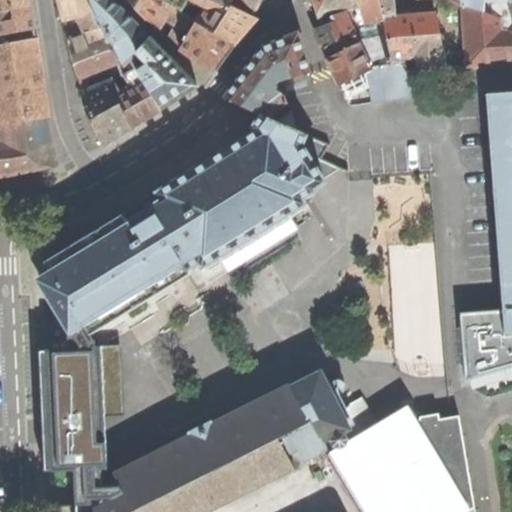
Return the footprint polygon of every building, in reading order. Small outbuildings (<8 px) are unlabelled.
[(0,0),(0,13),(32,7),(31,0),(0,0)] [(60,0),(63,10),(74,65),(111,50),(97,17),(87,0),(60,0)] [(86,110),(103,144),(117,135),(132,126),(109,83),(90,91),(85,76),(117,63),(122,75),(125,74),(137,68),(131,59),(137,53),(150,38),(130,18),(111,0),(87,0),(97,17),(111,50),(74,65),(89,108),(86,110)] [(175,45),(181,49),(197,21),(182,12),(164,0),(130,0),(140,12),(159,30),(168,17),(178,24),(169,40),(175,45)] [(258,19),(254,16),(220,0),(164,0),(182,12),(188,0),(189,0),(206,8),(197,21),(235,45),(246,33),(258,19)] [(220,0),(254,16),(262,0),(220,0)] [(314,0),(319,15),(347,8),(359,6),(357,0),(314,0)] [(357,0),(359,6),(347,8),(348,12),(352,26),(359,43),(370,66),(371,67),(392,63),(385,21),(394,19),(392,0),(357,0)] [(451,0),(451,2),(464,8),(466,8),(466,7),(465,0),(451,0)] [(465,0),(466,7),(485,13),(484,2),(484,0),(465,0)] [(511,0),(490,0),(494,0),(509,1),(511,14),(511,0)] [(494,0),(491,15),(502,18),(502,17),(508,18),(507,30),(511,29),(511,14),(509,1),(494,0)] [(36,25),(32,7),(0,13),(0,36),(2,47),(39,39),(36,25)] [(464,8),(466,67),(467,68),(511,65),(511,29),(507,30),(502,30),(502,18),(491,15),(485,13),(466,7),(466,8),(464,8)] [(325,55),(328,60),(359,43),(352,26),(348,12),(334,17),(337,24),(314,31),(321,47),(325,55)] [(415,18),(394,19),(385,21),(392,63),(403,62),(406,57),(425,56),(426,69),(435,69),(445,69),(443,54),(436,16),(415,18)] [(199,61),(215,72),(235,45),(197,21),(181,49),(199,61)] [(226,99),(264,116),(270,119),(287,106),(284,96),(276,90),(280,84),(278,80),(310,71),(298,34),(265,48),(248,70),(226,99)] [(171,59),(150,38),(137,53),(149,65),(138,71),(161,109),(180,97),(198,86),(171,59)] [(0,176),(6,176),(31,171),(57,165),(39,39),(2,47),(0,47),(0,176)] [(334,73),(340,87),(366,74),(372,71),(371,67),(370,66),(359,43),(328,60),(334,73)] [(439,93),(435,69),(426,69),(408,72),(403,62),(392,63),(371,67),(372,71),(366,74),(372,104),(439,93)] [(146,118),(161,109),(138,71),(137,68),(125,74),(132,84),(121,90),(119,85),(121,84),(118,77),(109,83),(132,126),(146,118)] [(462,314),(463,379),(511,364),(511,93),(489,95),(503,311),(462,314)] [(321,373),(291,388),(290,386),(214,425),(213,423),(208,425),(208,426),(197,431),(196,431),(192,433),(192,436),(116,474),(125,492),(109,500),(100,484),(100,483),(99,484),(99,485),(91,489),(73,458),(96,445),(143,416),(93,334),(189,275),(190,273),(188,270),(201,262),(204,267),(219,257),(228,272),(229,271),(233,278),(302,236),(298,229),(299,228),(290,214),(305,205),(303,199),(315,192),(314,190),(325,183),(302,146),(307,136),(270,119),(264,116),(246,140),(157,195),(126,214),(125,216),(48,263),(48,264),(52,271),(43,277),(44,278),(45,289),(43,290),(72,336),(73,336),(80,348),(80,349),(51,366),(49,367),(68,397),(66,399),(54,407),(53,407),(51,408),(52,409),(53,409),(60,422),(61,424),(62,424),(70,437),(69,438),(69,439),(56,447),(55,447),(54,448),(56,449),(59,454),(63,461),(65,464),(83,494),(84,496),(85,497),(92,509),(92,510),(93,511),(96,509),(96,511),(133,511),(279,438),(311,422),(323,442),(331,439),(335,446),(341,448),(355,440),(340,410),(321,373)] [(361,400),(340,410),(355,440),(375,428),(361,400)] [(375,428),(355,440),(341,448),(330,454),(364,511),(475,511),(459,417),(443,420),(437,422),(435,417),(417,420),(417,422),(406,429),(397,415),(375,429),(375,428)] [(207,511),(293,469),(279,438),(133,511),(207,511)] [(115,475),(96,445),(73,458),(91,489),(99,485),(99,484),(100,483),(100,484),(115,475)] [(74,504),(85,497),(84,496),(83,494),(65,464),(63,461),(52,469),(63,486),(74,504)] [(116,474),(115,475),(100,484),(109,500),(125,492),(116,474)]
